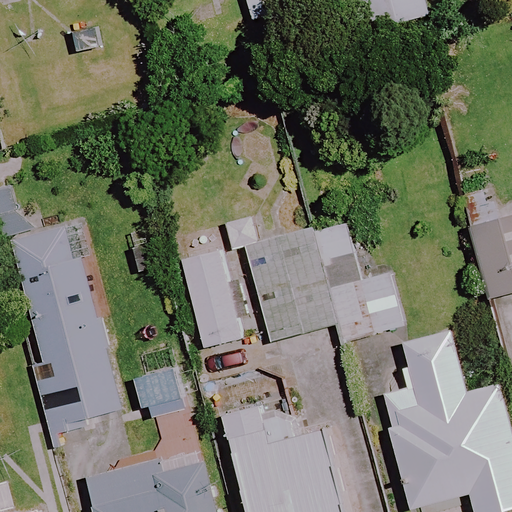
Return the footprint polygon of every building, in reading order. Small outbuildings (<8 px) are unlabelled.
[(244,0),(251,25),(325,7),(322,0),(244,0)] [(429,18),(424,0),(357,0),(367,35),(429,18)] [(11,242),(35,236),(16,164),(0,167),(0,244),(0,245),(11,242)] [(511,206),(468,219),(491,301),(511,295),(511,206)] [(237,245),(252,241),(276,338),(344,321),(335,285),(319,222),(263,237),(257,211),(230,218),(237,245)] [(35,236),(11,242),(46,374),(35,377),(57,459),(92,450),(87,430),(124,420),(82,261),(73,263),(63,228),(35,236)] [(248,336),(227,246),(191,254),(212,345),(248,336)] [(335,285),(344,321),(349,339),(409,323),(395,269),(335,285)] [(467,394),(452,332),(402,344),(413,390),(384,397),(412,511),(471,496),(475,511),(508,511),(511,511),(511,430),(501,385),(467,394)] [(174,367),(133,381),(149,427),(190,414),(174,367)] [(288,442),(278,402),(225,416),(250,511),(347,511),(326,432),(288,442)] [(219,511),(205,454),(88,484),(95,511),(219,511)]
